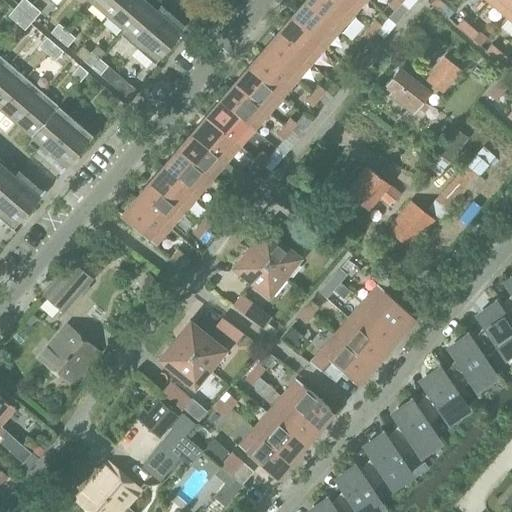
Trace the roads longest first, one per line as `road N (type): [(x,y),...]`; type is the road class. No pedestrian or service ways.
road 1 (residential): [(0,306),(264,0)]
road 2 (residential): [(279,511),(511,239)]
